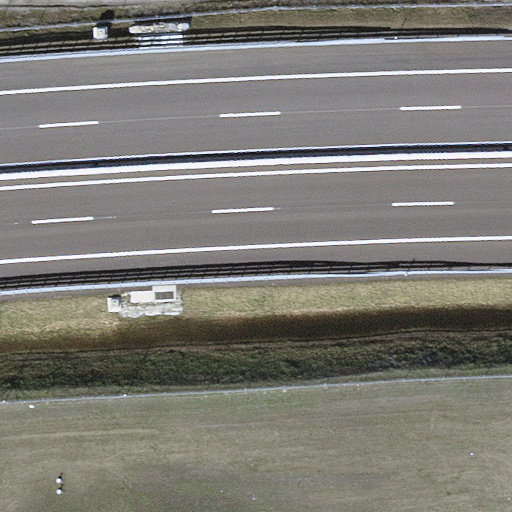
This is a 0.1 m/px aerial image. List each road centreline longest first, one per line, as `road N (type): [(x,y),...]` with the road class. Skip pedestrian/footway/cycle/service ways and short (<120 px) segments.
road 1 (motorway): [(511,105),(0,129)]
road 2 (motorway): [(0,225),(511,203)]
